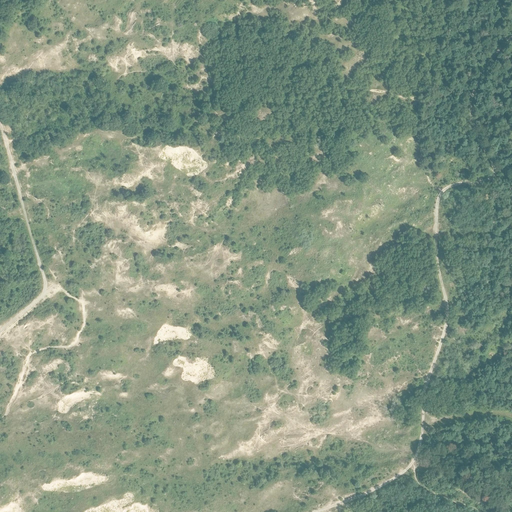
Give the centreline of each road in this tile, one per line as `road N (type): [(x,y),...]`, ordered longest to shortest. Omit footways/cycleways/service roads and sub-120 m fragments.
road 1 (track): [(412,463),(446,323),(435,241),(441,191)]
road 2 (track): [(441,191),(494,175),(470,105),(485,66),(511,36)]
road 3 (track): [(45,283),(6,142)]
